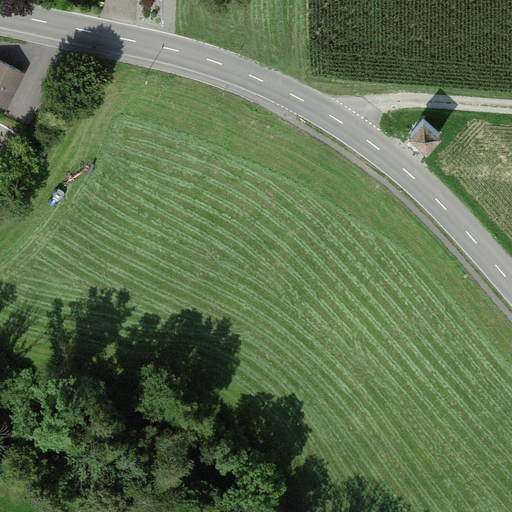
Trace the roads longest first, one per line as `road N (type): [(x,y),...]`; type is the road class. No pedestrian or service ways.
road 1 (tertiary): [(511,282),(417,181),(322,110),(222,64),(0,13)]
road 2 (track): [(511,108),(406,101),(322,110)]
